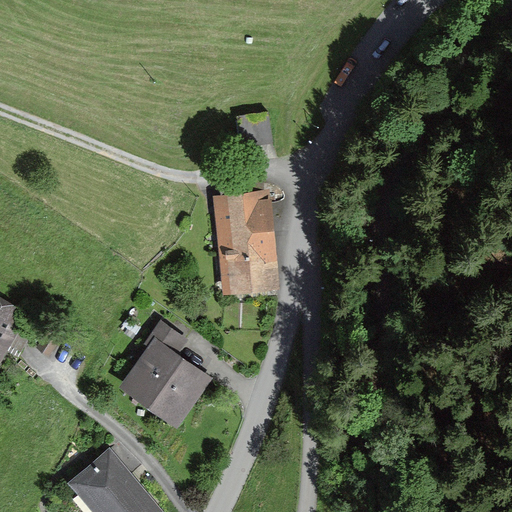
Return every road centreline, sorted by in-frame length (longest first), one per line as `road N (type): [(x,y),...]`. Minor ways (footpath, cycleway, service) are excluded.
road 1 (residential): [(389,511),(385,220),(430,117),(511,5)]
road 2 (track): [(306,174),(162,172),(0,109)]
road 3 (residential): [(296,245),(310,164),(384,40),(421,0)]
road 4 (residential): [(215,511),(266,391),(296,245)]
road 5 (residential): [(305,511),(311,305),(296,245)]
